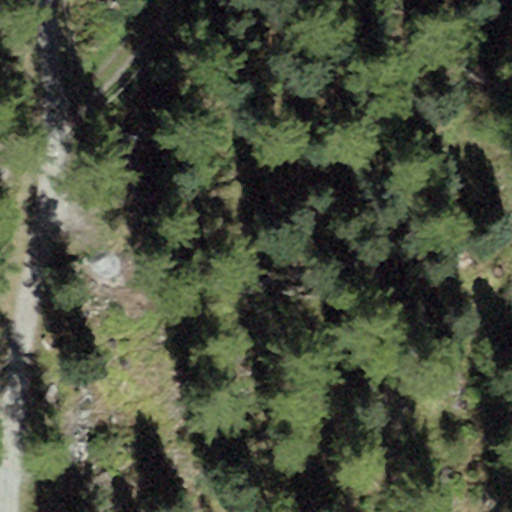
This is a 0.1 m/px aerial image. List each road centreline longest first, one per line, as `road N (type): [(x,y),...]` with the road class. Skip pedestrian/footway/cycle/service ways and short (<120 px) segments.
road 1 (track): [(49,0),(59,120),(26,325),(9,511)]
road 2 (track): [(59,120),(134,51),(161,0)]
